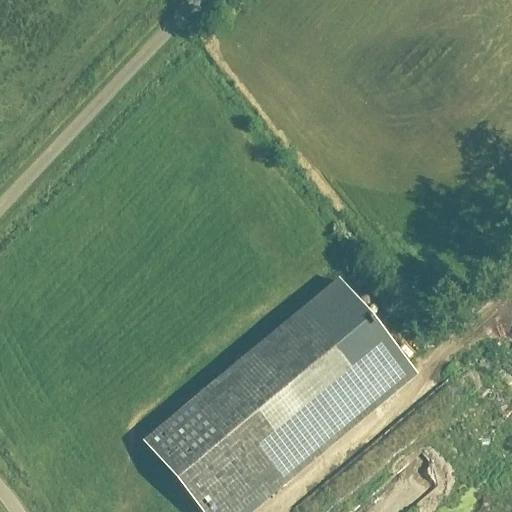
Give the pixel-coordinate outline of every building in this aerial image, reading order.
[(511,302),(500,313),(511,326),(466,364),(472,371),(511,337),(511,302)] [(301,315),(143,446),(197,511),(259,511),(381,411),(301,315)] [(297,511),(298,511),(323,511),(345,489),(330,476),(297,511)] [(173,511),(163,498),(156,503),(163,511),(173,511)] [(352,511),(378,511),(372,500),(352,510),(352,511)]
